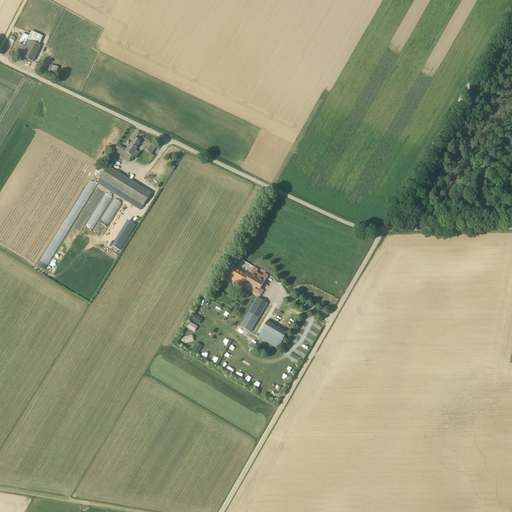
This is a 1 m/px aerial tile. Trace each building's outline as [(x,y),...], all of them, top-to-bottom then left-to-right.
[(25,45),(27,40),(29,37),(23,34),(19,42),(21,43),(25,45)] [(40,46),(27,40),(25,45),(21,43),(16,54),(32,62),(35,57),(40,46)] [(57,67),(49,65),(47,72),(55,74),(57,67)] [(135,150),(140,142),(134,138),(126,150),(122,148),(122,149),(117,155),(127,162),(131,156),(134,158),(135,156),(138,152),(135,150)] [(155,147),(148,143),(145,150),(151,154),(155,147)] [(107,166),(100,178),(143,205),(150,194),(107,166)] [(87,192),(86,194),(89,196),(96,185),(89,181),(83,191),(85,192),(85,191),(87,192)] [(87,224),(93,228),(106,205),(107,205),(112,197),(105,193),(87,224)] [(113,198),(101,222),(109,225),(120,202),(113,198)] [(111,242),(129,208),(122,204),(104,238),(111,242)] [(110,246),(119,251),(134,225),(125,219),(110,246)] [(45,259),(44,261),(41,259),(37,265),(44,269),(49,261),(45,259)] [(249,277),(232,267),(226,277),(243,286),(249,277)] [(254,267),(249,277),(243,286),(260,296),(263,290),(261,289),(268,276),(264,273),(262,276),(257,273),(258,270),(254,267)] [(268,303),(257,297),(251,307),(248,305),(246,308),(250,310),(240,326),(251,332),(268,303)] [(198,324),(201,318),(193,314),(190,319),(198,324)] [(188,321),(185,327),(194,332),(197,325),(188,321)] [(267,322),(259,337),(265,341),(270,333),(283,341),(287,334),(267,322)] [(193,341),(192,335),(183,336),(184,343),(193,341)] [(192,351),(198,354),(202,346),(196,343),(192,351)]
